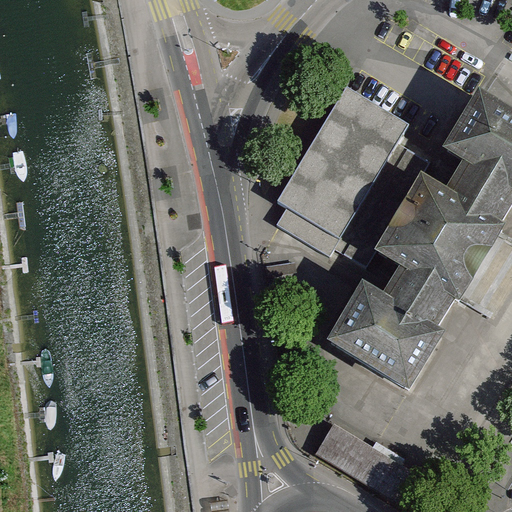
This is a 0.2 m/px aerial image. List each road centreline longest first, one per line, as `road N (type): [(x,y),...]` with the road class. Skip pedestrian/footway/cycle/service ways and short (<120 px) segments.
road 1 (unclassified): [(246,378),(206,130)]
road 2 (unclassified): [(313,495),(278,459),(246,378)]
road 3 (unclassified): [(246,378),(257,511)]
road 4 (unclassified): [(206,130),(285,36)]
